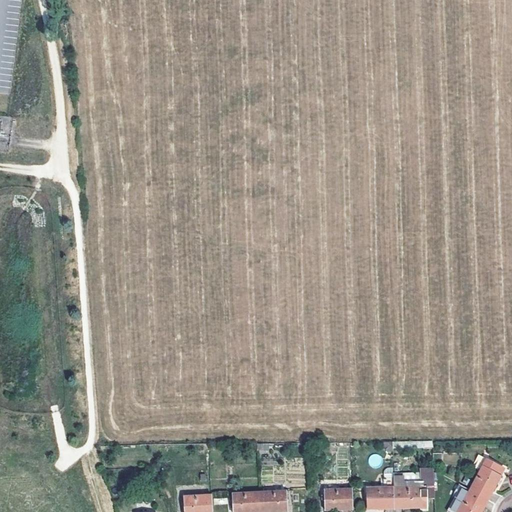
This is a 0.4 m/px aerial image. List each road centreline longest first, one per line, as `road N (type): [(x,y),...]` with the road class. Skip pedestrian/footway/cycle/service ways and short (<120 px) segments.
road 1 (track): [(57,144),(58,167),(76,200),(90,442)]
road 2 (track): [(39,0),(60,70),(57,144),(15,139)]
